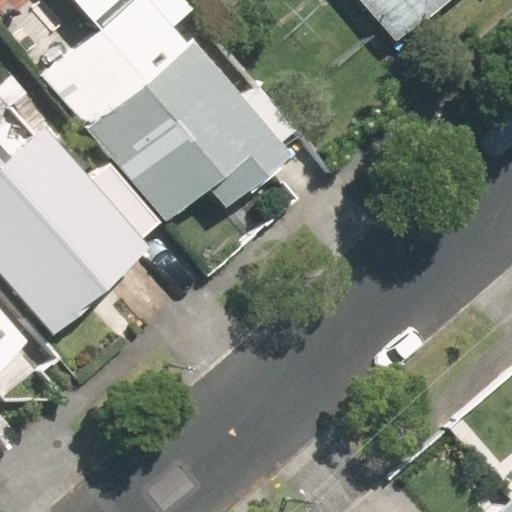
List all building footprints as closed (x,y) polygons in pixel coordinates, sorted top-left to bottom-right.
[(48,0),(80,37),(30,80),(71,126),(62,133),(143,228),(188,190),(206,211),(228,192),(234,199),(269,169),(151,32),(175,12),(164,0),(48,0)] [(344,0),(388,47),(441,0),(344,0)] [(0,298),(23,326),(137,230),(85,168),(72,178),(29,126),(0,150),(0,298)] [(0,413),(13,427),(45,399),(0,348),(0,413)] [(494,511),(485,501),(472,511),(494,511)]
